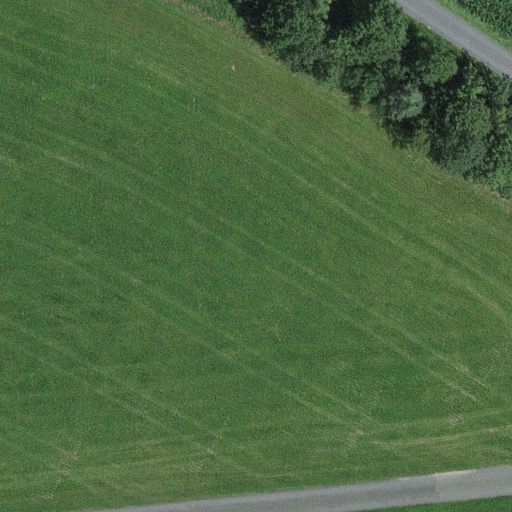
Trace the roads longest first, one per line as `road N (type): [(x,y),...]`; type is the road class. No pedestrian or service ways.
road 1 (unclassified): [(511,482),(224,511)]
road 2 (track): [(511,78),(397,0)]
